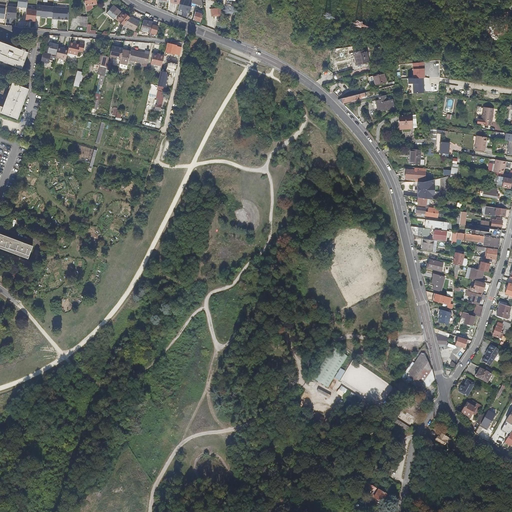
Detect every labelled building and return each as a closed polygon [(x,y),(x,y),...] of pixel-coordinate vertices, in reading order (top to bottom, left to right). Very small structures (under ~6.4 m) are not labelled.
[(166,0),(156,0),(156,6),(161,8),(162,2),(162,0),(163,0),(166,0)] [(53,6),(38,5),(37,15),(52,17),(53,6)] [(232,14),(233,6),(224,5),(223,13),(232,14)] [(17,7),(7,6),(6,17),(16,18),(17,7)] [(69,8),(54,6),(53,17),(68,19),(69,8)] [(120,11),(112,6),(106,14),(113,20),(120,11)] [(211,8),(211,13),(211,14),(212,16),(220,15),(220,7),(211,8)] [(36,10),(27,9),(25,20),(35,21),(36,10)] [(200,22),(203,14),(197,12),(197,10),(196,10),(195,12),(195,11),(192,19),(200,22)] [(122,24),(128,17),(125,14),(124,15),(122,13),(117,19),(122,24)] [(140,20),(131,15),(124,24),(135,29),(140,20)] [(159,22),(153,19),(152,22),(150,32),(148,37),(151,38),(152,35),(159,36),(161,26),(158,26),(159,22)] [(150,32),(152,22),(143,20),(141,30),(150,32)] [(70,39),(68,46),(68,47),(68,50),(76,52),(77,50),(78,50),(79,48),(80,40),(80,41),(70,39)] [(0,60),(22,69),(28,52),(0,41),(0,60)] [(56,54),(58,45),(48,43),(46,52),(56,54)] [(68,46),(58,44),(58,45),(56,54),(56,55),(66,57),(68,50),(68,47),(68,46)] [(179,56),(181,48),(177,47),(176,46),(167,44),(165,52),(174,55),(174,54),(179,56)] [(122,51),(122,49),(114,47),(112,57),(120,59),(122,51)] [(365,49),(350,53),(354,67),(368,64),(365,49)] [(135,51),(130,50),(130,52),(128,61),(134,62),(136,52),(135,52),(135,51)] [(130,52),(122,51),(120,59),(119,64),(127,66),(128,61),(130,52)] [(144,53),(136,52),(134,62),(142,63),(141,65),(147,66),(149,52),(144,51),(144,53)] [(51,55),(43,53),(41,61),(49,63),(51,55)] [(162,66),(164,55),(153,53),(151,64),(162,66)] [(109,58),(102,57),(98,76),(99,76),(104,77),(106,70),(108,62),(109,58)] [(83,67),(79,66),(74,84),(78,85),(83,67)] [(424,69),(413,70),(413,78),(422,77),(424,77),(424,69)] [(157,85),(166,87),(169,74),(160,72),(157,85)] [(382,73),(369,77),(372,85),(384,82),(382,73)] [(423,93),(422,77),(413,78),(407,78),(407,84),(412,84),(412,93),(423,93)] [(27,88),(11,82),(3,105),(0,112),(17,118),(27,88)] [(363,93),(340,99),(338,99),(343,104),(356,101),(356,99),(360,98),(359,97),(364,96),(363,93)] [(387,100),(386,95),(379,96),(379,99),(372,101),(375,111),(382,110),(381,109),(388,107),(389,110),(395,108),(393,99),(387,100)] [(493,108),(483,107),(481,120),(491,121),(493,108)] [(411,115),(399,115),(399,128),(412,128),(411,115)] [(486,138),(477,136),(475,150),(484,151),(486,138)] [(430,147),(431,140),(415,138),(414,146),(425,147),(430,147)] [(449,143),(440,141),(439,152),(442,152),(442,155),(443,155),(447,156),(447,152),(449,143)] [(420,149),(411,149),(410,163),(420,164),(420,149)] [(503,173),(505,161),(495,159),(493,171),(496,172),(500,173),(503,173)] [(443,169),(443,175),(457,175),(458,164),(451,164),(451,170),(443,169)] [(415,171),(415,170),(406,169),(406,179),(415,179),(415,178),(423,179),(426,178),(426,171),(417,171),(415,171)] [(509,188),(511,175),(503,173),(500,173),(498,186),(502,187),(509,188)] [(434,199),(434,180),(423,182),(417,181),(417,197),(418,198),(427,199),(434,199)] [(497,197),(497,195),(498,193),(494,192),(494,188),(489,188),(478,186),(478,190),(484,191),(484,196),(497,197)] [(425,206),(427,199),(418,198),(417,205),(425,206)] [(505,216),(506,209),(485,206),(484,215),(495,216),(495,215),(505,216)] [(425,208),(417,207),(416,212),(415,212),(415,214),(422,215),(422,213),(424,214),(424,216),(438,218),(439,209),(430,207),(430,212),(425,211),(425,208)] [(490,229),(491,229),(491,228),(501,230),(502,219),(496,219),(496,220),(492,219),(491,223),(481,222),(480,227),(486,228),(490,229)] [(447,223),(427,220),(426,222),(425,226),(426,227),(432,228),(432,227),(441,228),(441,230),(446,230),(447,223)] [(411,226),(413,234),(423,236),(429,237),(430,229),(411,226)] [(465,234),(488,237),(489,232),(466,229),(465,234)] [(500,239),(501,230),(491,229),(490,229),(489,231),(489,232),(488,237),(490,237),(500,239)] [(434,234),(433,238),(433,239),(445,241),(446,232),(442,231),(441,231),(437,230),(436,234),(434,234)] [(33,247),(0,234),(0,248),(29,259),(33,247)] [(490,238),(490,239),(489,246),(499,247),(500,239),(490,238)] [(422,250),(432,252),(434,240),(424,239),(422,250)] [(495,259),(496,249),(487,248),(486,258),(495,259)] [(455,252),(453,264),(461,266),(464,254),(455,252)] [(439,262),(430,260),(428,268),(441,271),(442,266),(438,265),(439,262)] [(490,264),(481,262),(479,270),(483,271),(489,272),(490,264)] [(480,282),(483,271),(479,270),(471,268),(468,279),(480,282)] [(444,277),(434,275),(432,284),(434,284),(433,289),(440,291),(444,277)] [(470,291),(481,294),(484,283),(474,281),(472,289),(471,288),(470,291)] [(445,296),(449,297),(450,293),(446,292),(448,284),(444,283),(440,294),(442,295),(445,296)] [(449,303),(450,298),(449,297),(445,296),(444,298),(434,295),(433,293),(425,291),(427,300),(432,300),(448,305),(447,308),(452,309),(453,305),(450,304),(450,303),(449,303)] [(479,304),(479,302),(481,295),(475,293),(473,294),(471,302),(479,304)] [(480,317),(483,306),(478,305),(476,304),(473,315),(480,317)] [(509,307),(500,304),(496,316),(506,319),(509,307)] [(451,313),(438,310),(437,314),(441,315),(439,323),(447,325),(451,313)] [(469,315),(469,314),(463,312),(462,318),(464,319),(463,323),(471,326),(474,317),(473,317),(473,316),(472,316),(469,315)] [(502,328),(508,330),(510,324),(502,322),(501,324),(496,323),(493,336),(501,339),(502,334),(501,334),(502,328)] [(434,330),(447,335),(449,332),(438,327),(437,330),(434,329),(434,330)] [(435,335),(446,339),(447,335),(434,330),(435,335)] [(464,347),(467,339),(458,335),(455,343),(464,347)] [(499,352),(491,346),(485,354),(487,355),(482,362),(489,366),(499,352)] [(347,357),(330,347),(311,378),(329,388),(335,379),(340,382),(346,372),(340,368),(347,357)] [(418,388),(422,384),(432,370),(429,356),(425,353),(422,354),(414,364),(411,362),(405,371),(407,373),(404,378),(418,388)] [(486,383),(492,374),(489,373),(480,368),(475,377),(486,383)] [(428,386),(434,380),(432,370),(422,384),(428,386)] [(468,397),(475,384),(467,380),(464,386),(463,387),(462,388),(461,387),(458,392),(468,397)] [(348,397),(351,399),(354,395),(341,385),(336,393),(345,400),(348,397)] [(467,402),(479,409),(480,406),(472,401),(471,402),(468,401),(467,402)] [(477,413),(479,409),(467,402),(462,412),(470,417),(470,416),(473,418),(476,413),(477,413)] [(487,428),(493,419),(486,416),(482,425),(487,428)] [(449,438),(441,434),(439,436),(437,435),(434,441),(444,447),(449,438)] [(387,495),(376,489),(371,498),(383,505),(387,495)]
